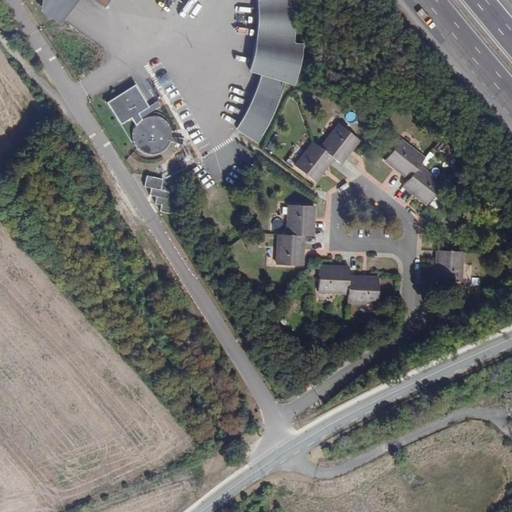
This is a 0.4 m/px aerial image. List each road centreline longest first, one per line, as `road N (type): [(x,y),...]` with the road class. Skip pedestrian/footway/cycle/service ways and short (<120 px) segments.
road 1 (tertiary): [(511,336),(285,451)]
road 2 (unclassified): [(285,451),(323,472),(477,413),(508,412)]
road 3 (track): [(280,438),(91,511)]
road 4 (motorway): [(433,1),(511,96)]
